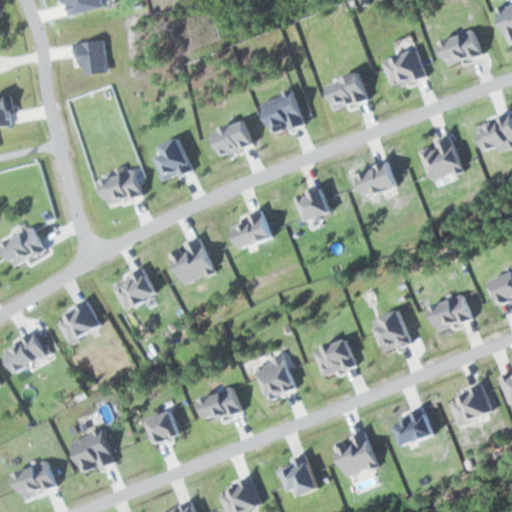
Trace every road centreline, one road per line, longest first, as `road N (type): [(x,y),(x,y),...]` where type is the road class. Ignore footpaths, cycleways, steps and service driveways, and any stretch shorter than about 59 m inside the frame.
road 1 (residential): [(0,313),(203,198),(511,74)]
road 2 (residential): [(511,334),(62,511)]
road 3 (residential): [(18,0),(86,262)]
